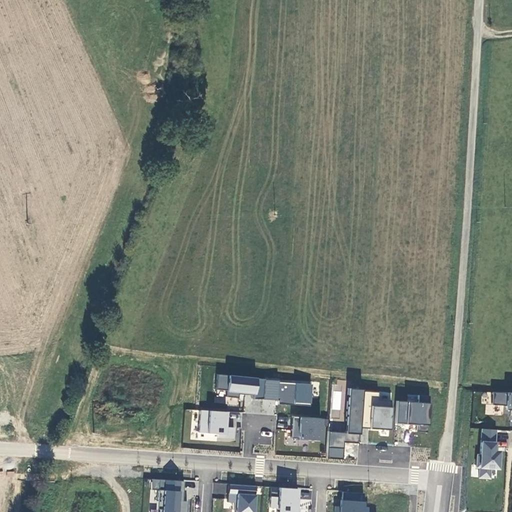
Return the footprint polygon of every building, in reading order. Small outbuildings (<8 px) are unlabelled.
[(311,404),(313,383),(217,375),(215,389),(227,390),(227,395),(245,396),(244,410),(253,411),(254,399),(311,404)] [(361,427),(391,429),(394,393),(350,389),(346,433),(330,431),(328,457),(343,458),(344,441),(360,442),(361,427)] [(511,392),(491,392),(491,405),(505,406),(504,410),(510,410),(510,414),(511,414),(511,392)] [(396,401),(396,423),(430,424),(431,402),(396,401)] [(198,434),(236,438),(238,413),(200,410),(198,434)] [(293,416),(291,438),(325,441),(327,418),(293,416)] [(495,430),(481,429),(479,455),(476,455),(475,467),(478,467),(478,477),(489,478),(489,468),(497,469),(498,451),(493,451),(495,430)] [(157,511),(186,511),(188,500),(183,500),(185,481),(152,479),(151,489),(157,490),(157,498),(150,497),(150,502),(158,502),(157,511)] [(215,484),(214,492),(225,494),(226,485),(215,484)] [(229,485),(228,503),(234,503),(234,511),(256,511),(257,486),(229,485)] [(300,489),(279,487),(279,496),(270,496),(269,511),(308,511),(309,499),(300,498),(300,489)] [(340,506),(335,506),(334,511),(365,511),(367,494),(342,492),(340,506)]
